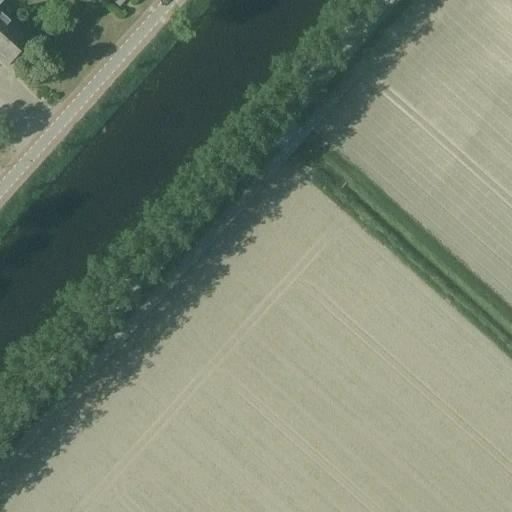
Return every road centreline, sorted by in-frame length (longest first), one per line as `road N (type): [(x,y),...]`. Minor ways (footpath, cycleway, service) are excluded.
road 1 (secondary): [(0,429),(383,0)]
road 2 (tertiary): [(171,0),(0,191)]
